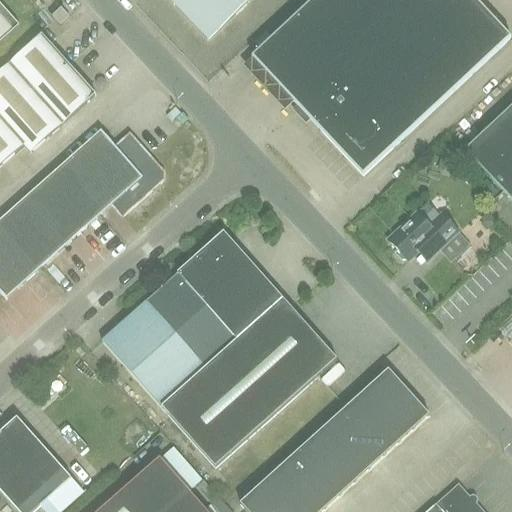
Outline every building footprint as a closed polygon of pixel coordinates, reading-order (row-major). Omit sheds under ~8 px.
[(169,0),(207,41),(251,0),(169,0)] [(363,178),(510,39),(473,0),(315,0),(252,59),(363,178)] [(0,43),(18,28),(0,7),(0,43)] [(59,26),(68,18),(60,9),(51,17),(59,26)] [(69,66),(42,36),(0,73),(0,118),(5,123),(69,66)] [(96,97),(69,66),(5,123),(25,146),(24,146),(31,154),(96,97)] [(511,109),(465,154),(511,204),(511,109)] [(25,146),(5,123),(0,118),(0,168),(24,146),(25,146)] [(0,222),(0,294),(6,301),(112,208),(123,220),(162,185),(164,183),(164,180),(164,178),(163,173),(130,136),(115,150),(101,134),(0,222)] [(437,220),(429,228),(417,215),(387,243),(396,252),(395,257),(401,263),(405,262),(408,264),(417,255),(426,265),(439,253),(458,235),(448,225),(443,219),(438,219),(437,220)] [(225,237),(211,250),(102,344),(160,410),(162,408),(216,470),(338,365),(283,301),(237,250),(225,237)] [(389,372),(374,386),(414,431),(429,417),(389,372)] [(105,398),(103,374),(82,375),(84,400),(105,398)] [(359,399),(400,444),(414,431),(374,386),(359,399)] [(344,413),(385,458),(400,444),(359,399),(344,413)] [(385,458),(344,413),(329,426),(370,471),(385,458)] [(0,495),(15,511),(36,511),(71,482),(16,420),(0,434),(0,495)] [(315,439),(355,484),(370,471),(329,426),(315,439)] [(300,453),(341,498),(355,484),(315,439),(300,453)] [(285,466),(326,511),(341,498),(300,453),(285,466)] [(205,511),(160,460),(101,511),(205,511)] [(324,511),(326,511),(285,466),(271,479),(300,511),(324,511)] [(300,511),(271,479),(256,492),(273,511),(300,511)] [(479,511),(469,500),(470,499),(459,486),(429,511),(479,511)] [(245,511),(273,511),(256,492),(241,506),(245,511)]
